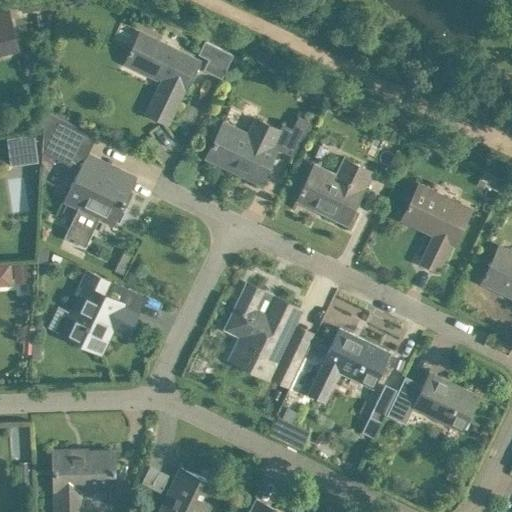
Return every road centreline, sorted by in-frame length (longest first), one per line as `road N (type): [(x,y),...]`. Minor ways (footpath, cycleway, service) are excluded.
road 1 (unclassified): [(213,0),(511,144)]
road 2 (residential): [(511,360),(227,221)]
road 3 (residential): [(155,391),(396,511)]
road 4 (residential): [(155,391),(227,221)]
road 5 (residential): [(0,402),(155,391)]
